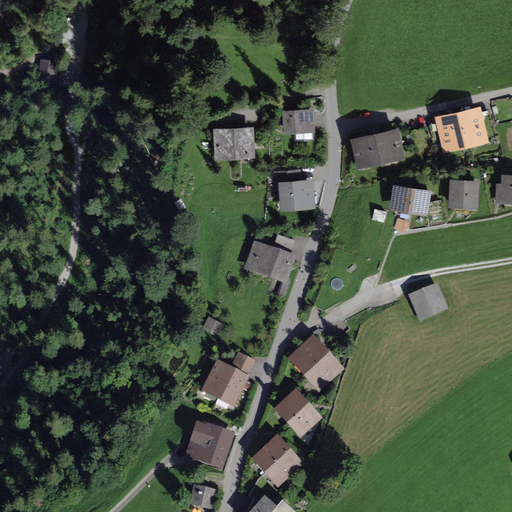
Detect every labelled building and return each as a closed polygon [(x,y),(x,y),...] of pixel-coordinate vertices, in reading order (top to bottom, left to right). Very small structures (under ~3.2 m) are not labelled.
[(480,108),(458,112),(466,145),(488,141),(480,108)] [(286,136),(296,135),(297,143),(315,142),(314,134),(317,134),(316,111),(284,112),(286,136)] [(432,138),(438,137),(442,150),(466,145),(458,112),(435,117),(436,122),(429,124),(432,138)] [(404,159),(397,128),(372,135),(380,165),(404,159)] [(257,159),(256,129),(216,131),(217,161),(257,159)] [(380,165),(372,135),(350,140),(358,170),(380,165)] [(270,163),(269,152),(259,153),(260,164),(270,163)] [(317,210),(315,182),(303,182),(302,170),(274,173),(275,188),(280,187),(282,213),(317,210)] [(511,202),(511,175),(503,175),(502,184),(497,184),(497,202),(511,202)] [(476,208),(477,182),(453,181),(451,206),(476,208)] [(426,214),(430,192),(394,186),(391,208),(426,214)] [(384,222),(387,210),(373,207),(370,219),(384,222)] [(398,217),(395,228),(407,231),(410,219),(398,217)] [(274,248),(292,255),(296,243),(278,236),(274,248)] [(285,299),(298,259),(256,245),(247,273),(282,285),(278,297),(285,299)] [(421,320),(447,308),(437,287),(411,298),(421,320)] [(220,339),(225,327),(209,320),(204,333),(220,339)] [(320,395),(346,371),(316,339),(290,363),(320,395)] [(240,355),(232,370),(249,378),(256,363),(240,355)] [(204,395),(217,402),(232,370),(219,364),(204,395)] [(235,411),(251,379),(249,378),(232,370),(217,402),(235,411)] [(303,442),(324,421),(299,394),(277,415),(303,442)] [(224,473),(237,438),(200,425),(187,460),(224,473)] [(266,477),(293,452),(281,440),(255,465),(266,477)] [(280,492),(306,467),(293,452),(266,477),(280,492)] [(210,511),(215,511),(219,493),(196,489),(192,508),(210,511)] [(292,511),(286,506),(281,511),(267,501),(258,511),(292,511)]
